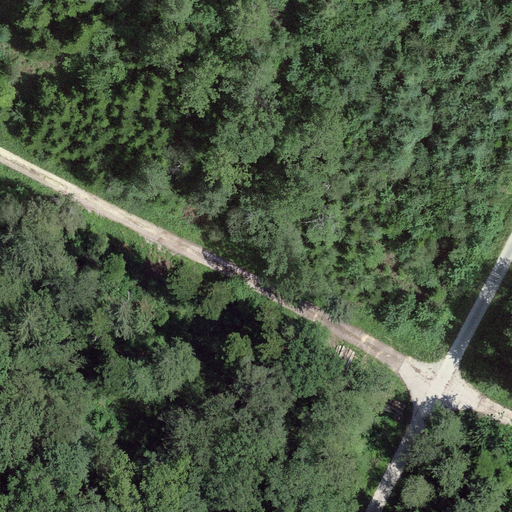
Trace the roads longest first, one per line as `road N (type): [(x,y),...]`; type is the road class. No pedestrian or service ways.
road 1 (track): [(511,415),(0,155)]
road 2 (track): [(384,511),(511,266)]
